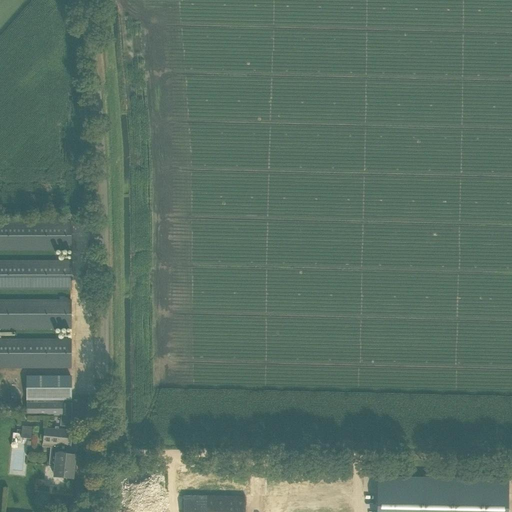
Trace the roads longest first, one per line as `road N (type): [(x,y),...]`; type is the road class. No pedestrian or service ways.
road 1 (unclassified): [(101,511),(102,176),(87,0)]
road 2 (track): [(511,458),(101,451)]
